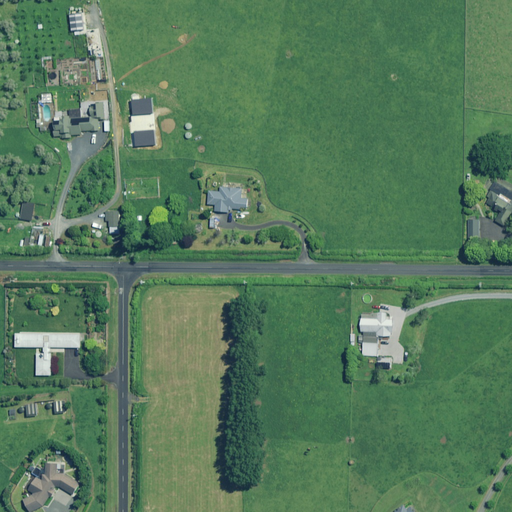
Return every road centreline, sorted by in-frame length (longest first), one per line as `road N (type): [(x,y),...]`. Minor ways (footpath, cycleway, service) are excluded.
road 1 (unclassified): [(511,269),(122,266)]
road 2 (unclassified): [(122,266),(122,511)]
road 3 (unclassified): [(122,266),(0,265)]
